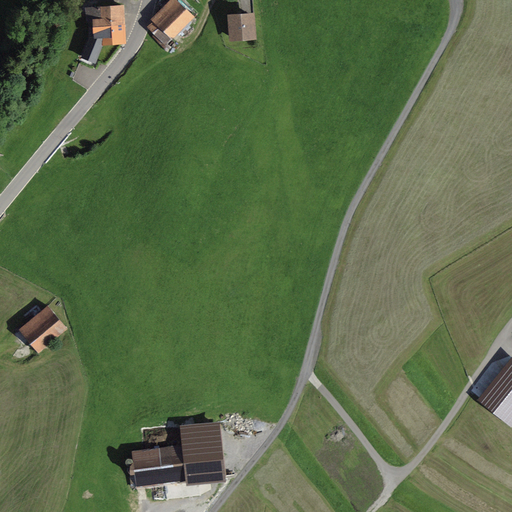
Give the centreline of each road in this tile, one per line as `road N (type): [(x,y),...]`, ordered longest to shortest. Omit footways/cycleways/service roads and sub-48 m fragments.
road 1 (unclassified): [(214,511),(288,413),(351,208),(443,45),(456,0)]
road 2 (track): [(306,369),(396,481),(511,330)]
road 3 (secondary): [(0,207),(128,51),(149,0)]
